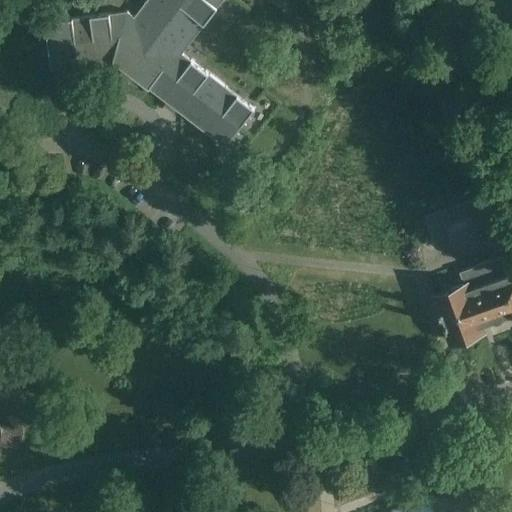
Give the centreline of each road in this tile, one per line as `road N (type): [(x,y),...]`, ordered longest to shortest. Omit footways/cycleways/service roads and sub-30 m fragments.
road 1 (residential): [(151,182),(236,254),(276,304),(307,440)]
road 2 (residential): [(0,492),(81,470),(307,440)]
road 3 (residential): [(307,440),(402,427),(511,393)]
road 4 (residential): [(151,182),(159,142),(149,116),(129,103),(91,106),(75,122),(70,145)]
